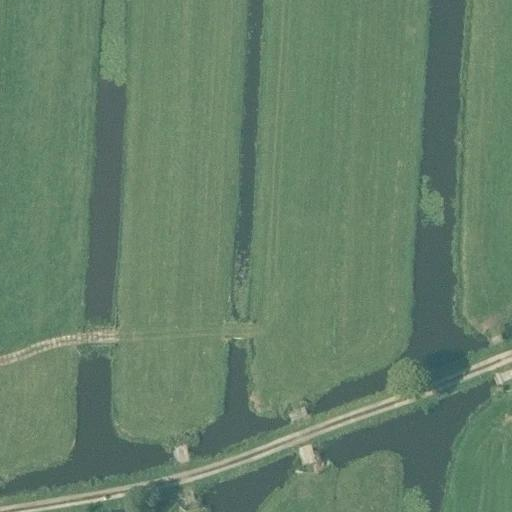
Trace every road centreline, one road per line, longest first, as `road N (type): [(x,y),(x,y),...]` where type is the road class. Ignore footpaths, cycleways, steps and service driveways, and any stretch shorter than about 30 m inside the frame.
road 1 (track): [(10,511),(182,479),(511,358)]
road 2 (track): [(0,355),(45,342),(270,328)]
